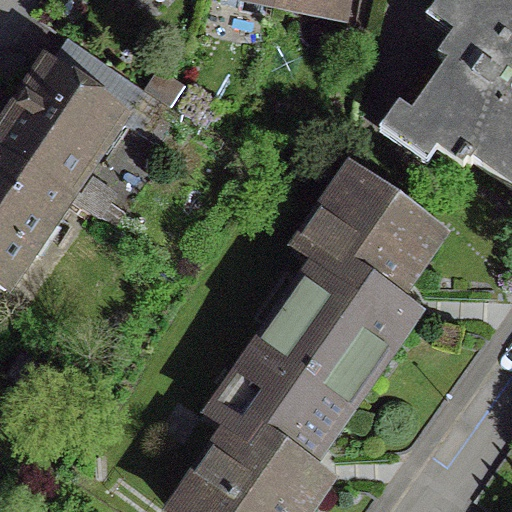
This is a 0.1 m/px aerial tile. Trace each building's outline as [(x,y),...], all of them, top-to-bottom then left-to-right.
[(344,0),(271,0),(269,8),(340,23),(344,0)] [(511,14),(491,0),(463,0),(452,17),(461,24),(435,62),(444,69),(400,131),(457,171),(462,165),(465,167),(467,164),(511,195),(511,14)] [(67,45),(47,74),(43,71),(0,134),(0,158),(62,201),(115,123),(140,140),(161,109),(67,45)] [(43,227),(62,201),(0,158),(0,291),(25,255),(31,259),(49,232),(43,227)] [(327,273),(314,291),(302,288),(257,352),(343,411),(406,322),(385,308),(432,243),(346,182),(297,252),(327,273)] [(216,454),(174,511),(303,511),(320,488),(299,474),(343,411),(257,352),(257,353),(266,359),(247,386),(235,382),(211,417),(241,439),(228,457),(216,454)]
